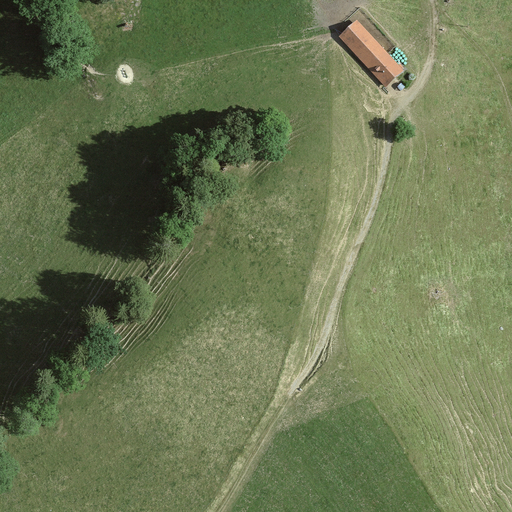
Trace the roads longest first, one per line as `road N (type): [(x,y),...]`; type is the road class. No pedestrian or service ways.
road 1 (track): [(437,15),(432,55),(394,120),(377,193),(318,351),(218,511)]
road 2 (track): [(511,108),(494,67),(437,15)]
